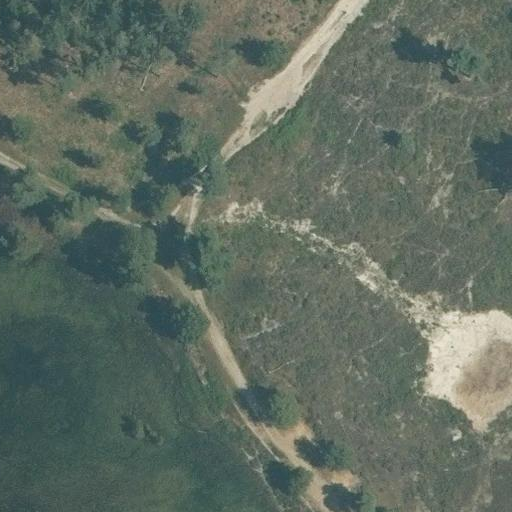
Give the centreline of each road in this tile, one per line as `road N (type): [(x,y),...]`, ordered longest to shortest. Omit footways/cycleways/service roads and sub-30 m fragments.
road 1 (track): [(127,238),(326,511)]
road 2 (track): [(127,238),(182,184),(326,0)]
